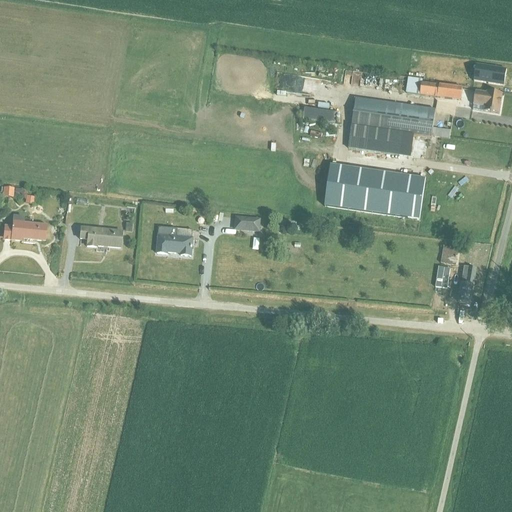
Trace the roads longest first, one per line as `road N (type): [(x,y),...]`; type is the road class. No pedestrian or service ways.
road 1 (residential): [(0,286),(480,332)]
road 2 (unclassified): [(439,511),(480,332)]
road 3 (unclassified): [(480,332),(511,203)]
